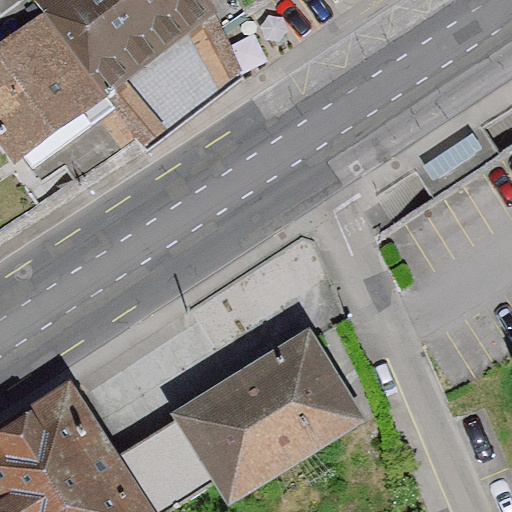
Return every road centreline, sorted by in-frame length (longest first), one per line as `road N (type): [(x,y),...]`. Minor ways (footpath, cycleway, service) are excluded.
road 1 (residential): [(470,511),(299,142)]
road 2 (primary): [(0,338),(299,142)]
road 3 (primary): [(299,142),(511,2)]
